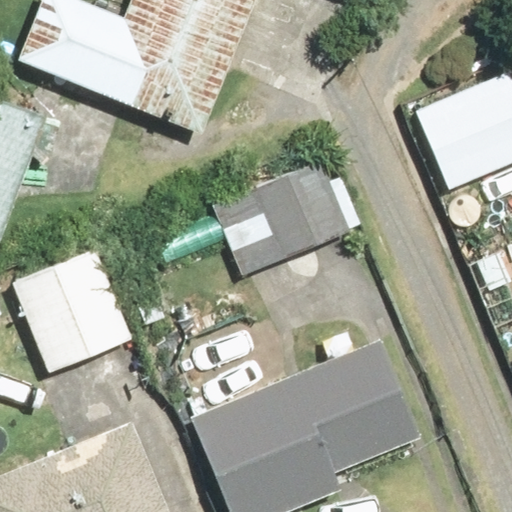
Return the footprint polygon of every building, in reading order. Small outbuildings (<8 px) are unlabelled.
[(60,0),(34,0),(8,66),(191,139),(246,0),(123,0),(115,21),(60,0)] [(511,72),(511,70),(412,109),(446,193),(511,166),(511,72)] [(0,233),(38,121),(0,108),(0,233)] [(215,204),(242,273),(347,232),(319,163),(215,204)] [(93,248),(11,284),(48,370),(130,334),(93,248)] [(372,347),(181,424),(217,511),(295,511),(334,496),(327,481),(413,446),(372,347)] [(157,511),(124,428),(0,477),(0,511),(157,511)]
